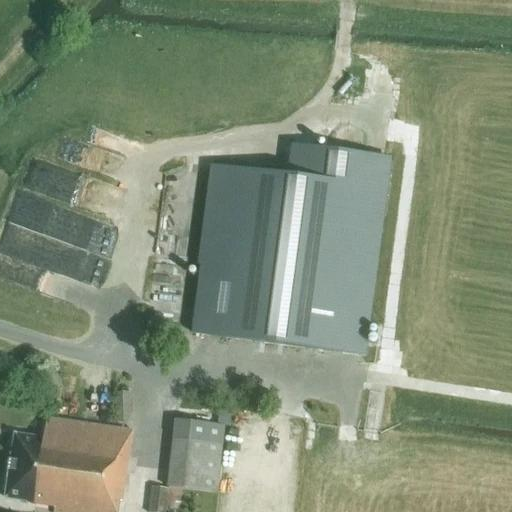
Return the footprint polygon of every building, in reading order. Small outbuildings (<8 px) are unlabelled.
[(362,357),(388,158),(293,146),(289,177),(216,168),(194,335),(362,357)] [(7,227),(0,249),(0,279),(27,289),(34,266),(104,289),(114,260),(57,242),(60,233),(44,228),(40,238),(7,227)] [(117,422),(131,422),(131,394),(116,394),(117,422)] [(231,427),(233,414),(222,412),(220,425),(231,427)] [(123,503),(133,432),(47,419),(44,440),(16,436),(6,500),(28,503),(28,504),(55,508),(54,511),(118,511),(120,503),(123,503)] [(169,489),(217,495),(222,444),(224,427),(176,421),(169,489)] [(166,511),(168,490),(152,489),(149,511),(166,511)]
